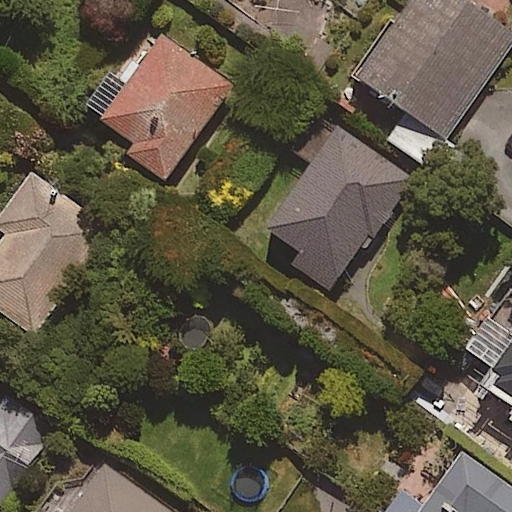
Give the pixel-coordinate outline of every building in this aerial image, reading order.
[(511,27),(474,0),(419,0),(362,80),(448,142),(511,53),(511,27)] [(235,89),(166,39),(133,85),(118,74),(93,110),(143,146),(135,157),(168,182),(235,89)] [(417,185),(345,133),(274,231),(307,255),(299,266),(338,294),(417,185)] [(118,246),(38,179),(0,223),(0,252),(11,261),(0,273),(0,303),(41,338),(118,246)] [(511,304),(474,356),(511,383),(511,304)] [(0,501),(4,504),(54,435),(0,396),(0,501)] [(389,511),(511,511),(511,488),(472,459),(431,511),(405,492),(389,511)] [(169,511),(111,471),(81,511),(169,511)]
